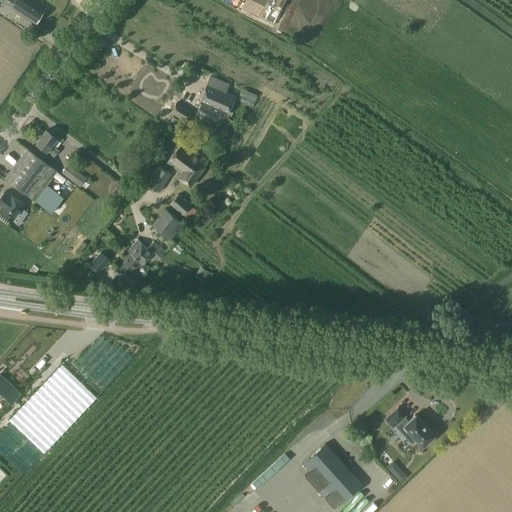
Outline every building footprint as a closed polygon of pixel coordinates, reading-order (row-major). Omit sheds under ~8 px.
[(26,0),(14,0),(13,1),(11,0),(1,0),(10,6),(10,7),(35,23),(43,11),(26,0)] [(221,0),(221,1),(236,10),(241,0),(221,0)] [(245,0),(242,8),(273,23),(280,10),(284,0),(245,0)] [(210,76),(199,102),(227,114),(235,96),(226,92),(229,84),(210,76)] [(242,89),(237,100),(253,107),(253,106),(258,95),(242,89)] [(177,101),(170,112),(186,122),(192,111),(177,101)] [(46,130),(36,143),(47,151),(54,156),(58,150),(52,145),(57,138),(46,130)] [(181,144),(167,162),(181,173),(178,177),(190,186),(208,161),(195,151),(193,153),(181,144)] [(27,148),(23,154),(13,167),(21,174),(13,184),(35,200),(57,171),(27,148)] [(69,163),(62,172),(82,186),(88,176),(69,163)] [(158,164),(145,183),(159,192),(171,173),(158,164)] [(1,213),(12,221),(24,204),(11,194),(10,196),(4,192),(0,197),(0,204),(2,206),(2,207),(5,209),(1,213)] [(183,214),(191,205),(178,193),(170,203),(183,214)] [(152,223),(171,239),(184,224),(165,208),(152,223)] [(128,249),(132,253),(133,253),(143,262),(144,262),(152,254),(158,259),(166,251),(159,245),(159,246),(153,241),(147,247),(138,239),(128,249)] [(134,273),(144,262),(143,262),(133,253),(132,253),(128,249),(116,263),(126,272),(122,276),(133,286),(140,278),(134,273)] [(101,251),(90,263),(99,272),(110,260),(101,251)] [(62,364),(51,375),(31,396),(8,419),(43,453),(96,397),(62,364)] [(0,373),(0,372),(0,396),(2,394),(12,403),(21,392),(0,373)] [(6,409),(10,413),(19,404),(15,400),(6,409)] [(434,435),(416,414),(409,421),(405,416),(406,415),(398,407),(385,419),(393,427),(395,425),(405,436),(412,444),(417,440),(422,446),(434,435)] [(325,443),(303,463),(309,470),(304,475),(325,497),(333,507),(338,503),(339,504),(362,484),(325,443)] [(252,482),(257,488),(290,458),(285,453),(252,482)] [(402,470),(394,476),(400,483),(407,476),(402,470)]
